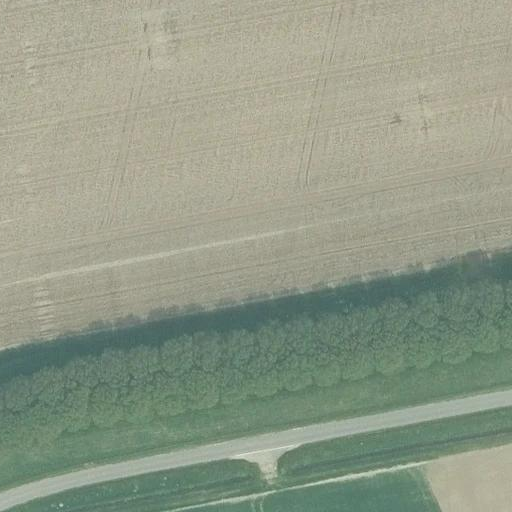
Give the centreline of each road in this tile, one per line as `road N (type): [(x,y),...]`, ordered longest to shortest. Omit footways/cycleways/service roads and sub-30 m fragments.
road 1 (unclassified): [(0,503),(90,475),(511,397)]
road 2 (track): [(0,392),(44,377),(511,289)]
